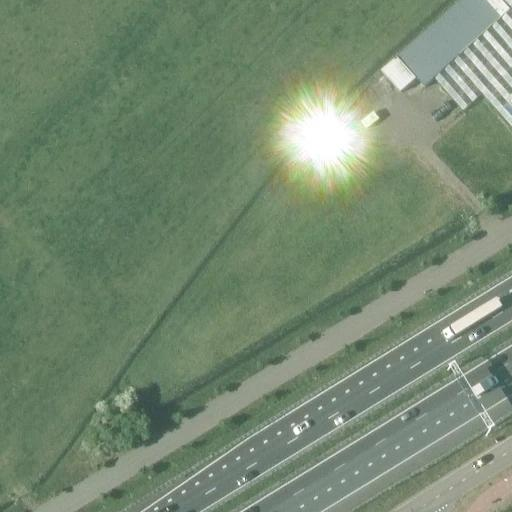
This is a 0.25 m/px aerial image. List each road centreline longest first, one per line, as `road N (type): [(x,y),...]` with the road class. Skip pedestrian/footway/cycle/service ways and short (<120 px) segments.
road 1 (unclassified): [(511,231),(49,511)]
road 2 (motorway): [(511,305),(174,511)]
road 3 (motorway): [(269,511),(511,362)]
